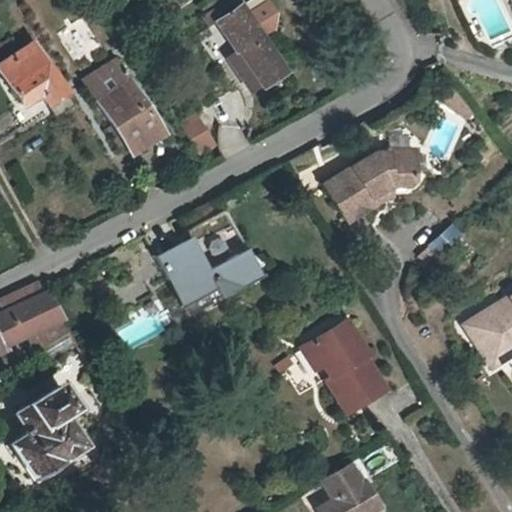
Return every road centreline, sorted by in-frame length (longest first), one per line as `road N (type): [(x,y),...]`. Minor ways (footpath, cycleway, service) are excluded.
road 1 (residential): [(374,0),(399,40),(396,71),(367,101),(0,290)]
road 2 (unknown): [(511,88),(422,61),(399,40)]
